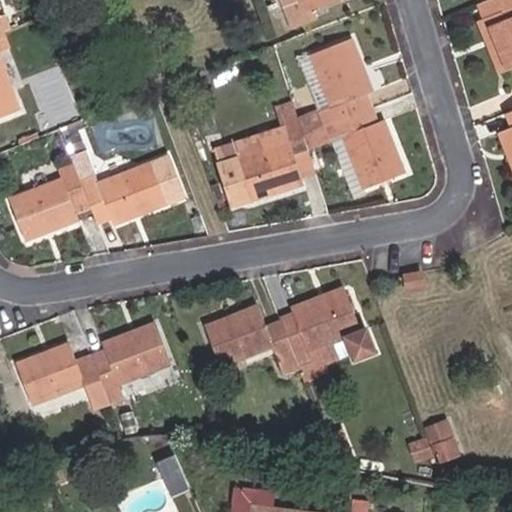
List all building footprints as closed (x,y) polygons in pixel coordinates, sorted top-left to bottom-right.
[(306,11),(301,0),(282,0),(293,27),(310,21),(306,11)] [(301,0),(306,11),(335,0),(301,0)] [(511,0),(486,0),(481,2),(486,17),(482,19),(503,71),(511,67),(511,0)] [(0,51),(10,48),(3,32),(0,32),(0,116),(19,108),(0,60),(0,51)] [(298,60),(319,112),(317,112),(324,127),(373,108),(368,93),(372,91),(351,38),(312,54),(298,60)] [(192,77),(176,83),(180,95),(197,89),(192,77)] [(304,183),(302,176),(316,171),(309,150),(304,135),(299,120),(293,101),(278,106),(285,127),(231,145),(236,160),(222,164),(236,205),(249,201),(304,183)] [(384,119),(378,121),(373,108),(324,127),(304,135),(309,150),(330,142),(332,142),(352,193),(355,200),(367,196),(364,188),(405,173),(384,119)] [(324,127),(317,112),(299,120),(304,135),(324,127)] [(500,131),(511,161),(511,144),(506,129),(500,131)] [(101,171),(89,138),(68,146),(74,164),(78,173),(80,179),(94,174),(101,171)] [(97,183),(94,174),(80,179),(84,188),(91,207),(98,224),(111,218),(115,225),(176,200),(159,159),(97,183)] [(60,169),(63,179),(11,200),(26,240),(79,220),(76,212),(91,207),(84,188),(80,179),(78,173),(74,164),(60,169)] [(407,290),(425,287),(423,271),(404,275),(407,290)] [(361,330),(347,293),(281,318),(299,367),(300,369),(317,362),(313,352),(348,339),(352,349),(356,358),(377,350),(369,327),(361,330)] [(285,374),(300,369),(299,367),(281,318),(265,324),(258,305),(206,325),(221,367),(274,347),(285,374)] [(103,343),(105,349),(91,354),(109,403),(125,397),(120,384),(171,364),(155,323),(103,343)] [(352,349),(348,339),(313,352),(317,362),(300,369),(303,378),(328,368),(324,359),(352,349)] [(95,409),(109,403),(91,354),(77,360),(70,342),(16,362),(32,405),(86,385),(95,409)] [(455,436),(452,437),(445,419),(429,424),(442,460),(461,453),(455,436)] [(325,435),(336,463),(336,465),(347,461),(356,458),(355,456),(345,427),(325,435)] [(308,440),(314,458),(336,463),(325,435),(308,440)] [(146,463),(164,456),(157,441),(140,448),(146,463)] [(424,443),(409,448),(414,462),(429,457),(424,443)] [(169,493),(187,488),(177,454),(159,460),(169,493)] [(337,467),(346,469),(351,470),(361,472),(356,458),(347,461),(336,465),(337,467)]
